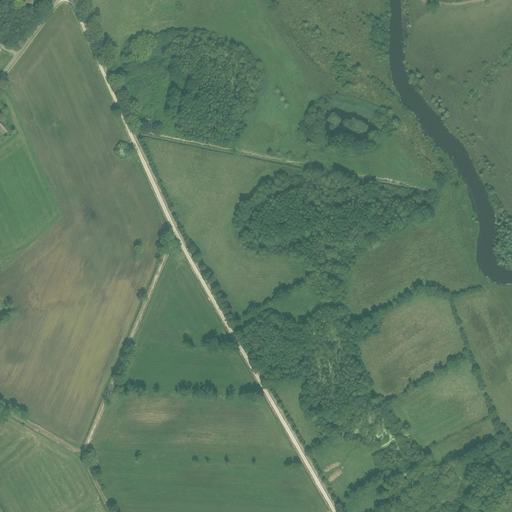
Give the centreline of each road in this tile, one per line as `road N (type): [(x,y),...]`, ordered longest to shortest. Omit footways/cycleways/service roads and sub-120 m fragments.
road 1 (track): [(70,0),(186,254),(334,511)]
road 2 (track): [(175,231),(81,454)]
road 3 (track): [(0,406),(81,454),(110,511)]
